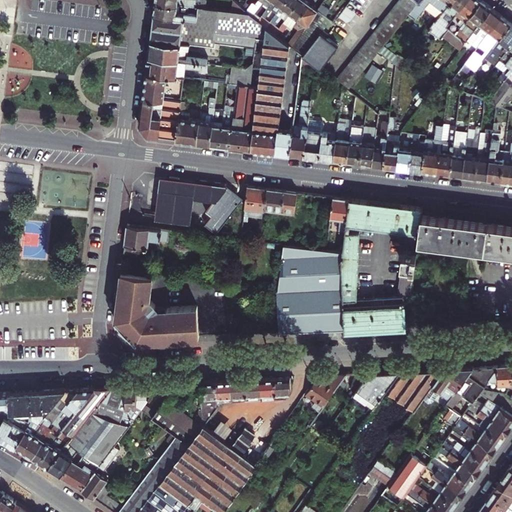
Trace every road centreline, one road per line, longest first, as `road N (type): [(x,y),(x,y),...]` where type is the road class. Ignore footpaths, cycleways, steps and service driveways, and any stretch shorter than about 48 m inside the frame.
road 1 (residential): [(93,367),(511,344)]
road 2 (primary): [(511,200),(120,152)]
road 3 (residential): [(93,367),(120,152)]
road 4 (residential): [(120,152),(136,0)]
road 5 (unknown): [(112,219),(187,227),(222,164)]
road 6 (primary): [(120,152),(0,135)]
